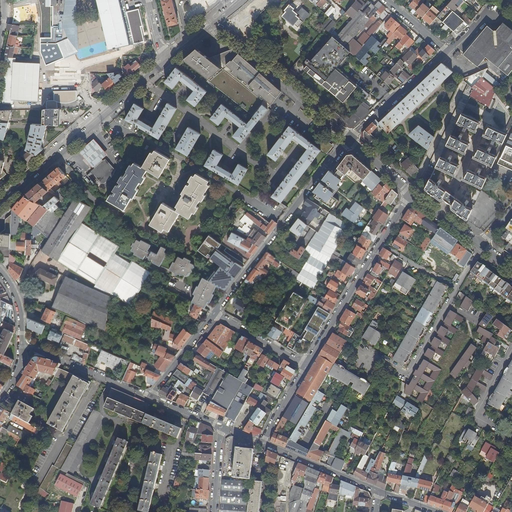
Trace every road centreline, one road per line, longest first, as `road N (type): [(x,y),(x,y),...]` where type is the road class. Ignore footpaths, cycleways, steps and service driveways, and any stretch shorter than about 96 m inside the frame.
road 1 (residential): [(349,139),(213,313)]
road 2 (primary): [(165,62),(0,201)]
road 3 (residential): [(349,139),(217,21)]
road 4 (residential): [(456,288),(406,373),(354,346)]
road 5 (residential): [(305,366),(379,243)]
road 6 (residential): [(21,344),(148,397)]
road 7 (residential): [(445,52),(349,139)]
road 8 (residential): [(378,491),(260,443)]
